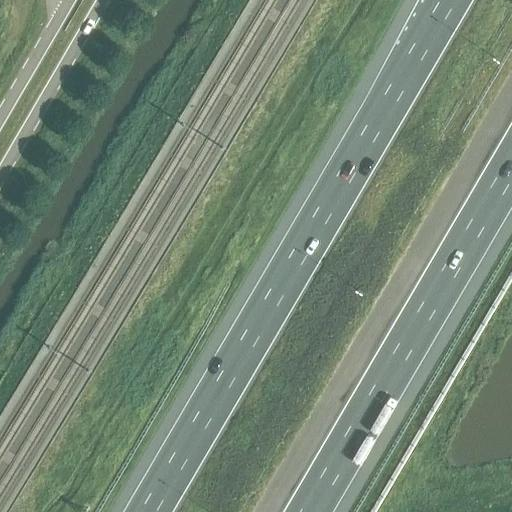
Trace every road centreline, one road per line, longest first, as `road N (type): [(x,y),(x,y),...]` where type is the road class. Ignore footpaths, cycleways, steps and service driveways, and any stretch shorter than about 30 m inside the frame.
road 1 (motorway): [(447,0),(148,511)]
road 2 (motorway): [(312,511),(511,166)]
road 3 (secondary): [(0,175),(102,0)]
road 4 (secondary): [(70,0),(0,123)]
